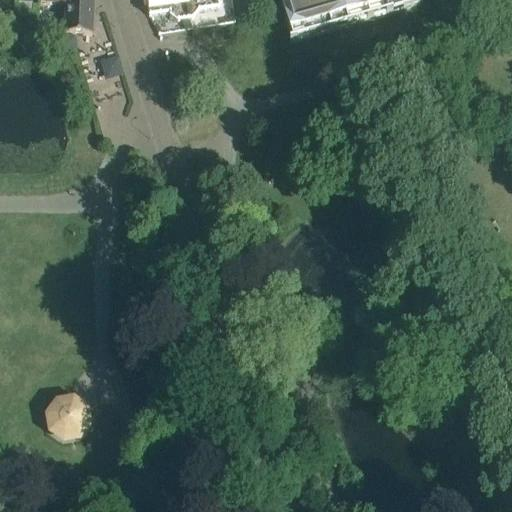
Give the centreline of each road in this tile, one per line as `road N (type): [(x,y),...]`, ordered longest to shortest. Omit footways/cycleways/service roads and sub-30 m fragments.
road 1 (unclassified): [(280,511),(170,159)]
road 2 (residential): [(170,159),(121,0)]
